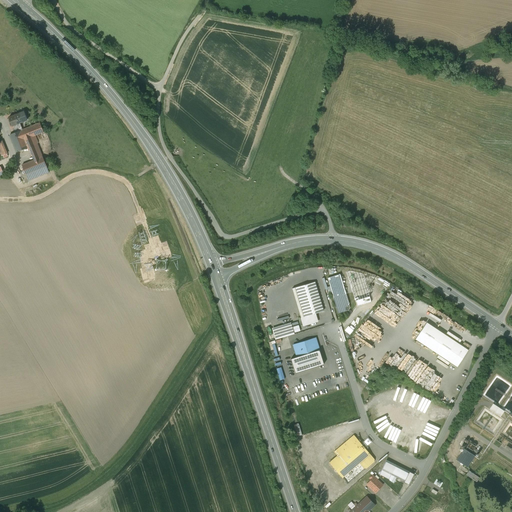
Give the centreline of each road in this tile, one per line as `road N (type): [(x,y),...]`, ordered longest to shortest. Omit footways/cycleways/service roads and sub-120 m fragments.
road 1 (secondary): [(24,7),(126,112),(178,191),(214,269)]
road 2 (unclassified): [(331,239),(320,210),(233,236),(219,233),(161,142),(159,90)]
road 3 (secondary): [(214,269),(295,511)]
road 4 (secondary): [(331,239),(396,257),(497,324)]
road 5 (residential): [(427,466),(373,436),(336,327)]
road 6 (residential): [(497,324),(427,466)]
road 7 (unclassified): [(159,90),(70,28),(52,0)]
road 8 (secondary): [(214,269),(331,239)]
